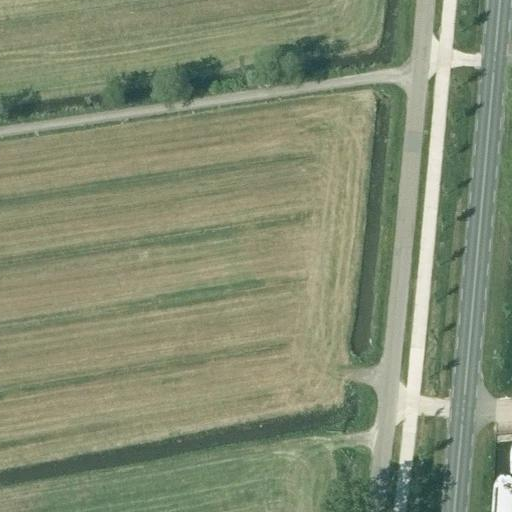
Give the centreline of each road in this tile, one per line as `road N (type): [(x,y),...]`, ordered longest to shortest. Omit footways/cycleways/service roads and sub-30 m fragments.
road 1 (primary): [(453,511),(494,62)]
road 2 (unclassified): [(374,511),(418,78)]
road 3 (unclassified): [(0,133),(418,78)]
